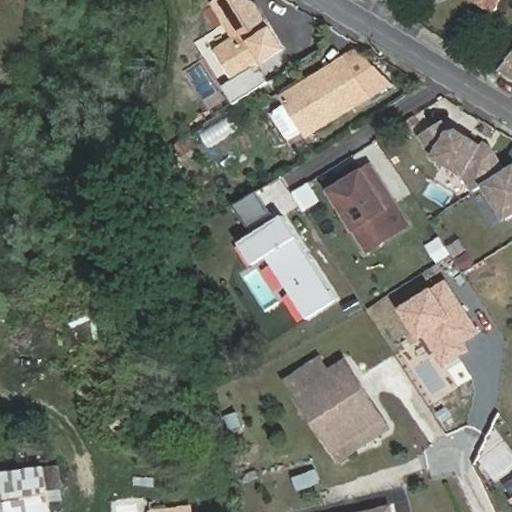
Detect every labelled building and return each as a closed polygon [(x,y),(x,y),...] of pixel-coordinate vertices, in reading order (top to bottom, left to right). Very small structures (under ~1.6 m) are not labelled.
[(473,0),(494,13),(502,0),(473,0)] [(212,55),(227,79),(276,48),(248,4),(223,20),(235,40),(212,55)] [(208,50),(212,55),(235,40),(223,20),(219,22),(229,37),(208,50)] [(511,55),(501,70),(511,76),(511,55)] [(338,57),(277,96),(281,104),(296,127),(301,135),(363,96),(338,57)] [(296,127),(281,104),(271,111),(269,118),(279,133),(285,134),(296,127)] [(442,119),(416,136),(425,150),(432,157),(462,178),(473,193),(479,186),(502,221),(511,215),(511,162),(503,167),(499,160),(482,141),(479,145),(453,128),(446,130),(442,119)] [(367,162),(322,190),(362,255),(412,228),(367,162)] [(255,190),(233,204),(247,232),(272,216),(255,190)] [(304,321),(339,300),(280,211),(272,216),(247,232),(233,241),(249,268),(264,261),(286,296),(304,321)] [(479,332),(443,280),(395,308),(426,348),(433,349),(446,367),(467,351),(464,343),(479,332)] [(286,382),(295,396),(330,373),(321,359),(286,382)] [(384,418),(347,362),(330,373),(295,396),(332,452),(384,418)] [(389,427),(384,418),(332,452),(337,461),(389,427)] [(58,468),(43,469),(46,489),(61,487),(58,468)] [(292,477),(297,491),(320,482),(315,468),(292,477)] [(49,511),(46,489),(43,469),(18,473),(24,511),(49,511)] [(24,511),(18,473),(0,476),(0,511),(24,511)]
